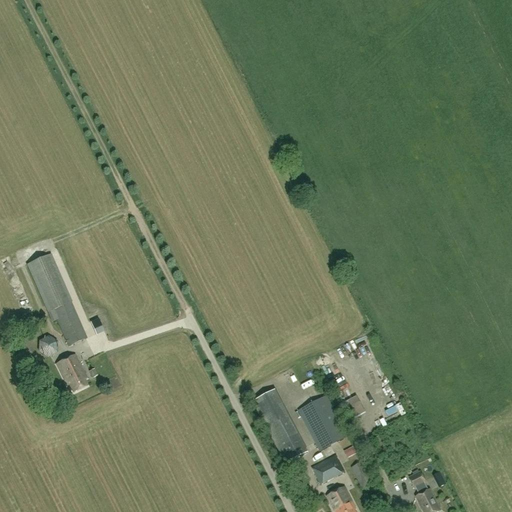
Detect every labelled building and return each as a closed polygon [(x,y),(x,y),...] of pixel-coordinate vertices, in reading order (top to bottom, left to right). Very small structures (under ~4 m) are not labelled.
[(51,256),(27,266),(52,323),(57,320),(68,348),(87,340),(71,304),(72,304),(51,256)] [(99,319),(90,323),(96,335),(104,331),(99,319)] [(10,342),(22,365),(36,357),(29,341),(32,339),(29,333),(10,342)] [(38,352),(48,358),(58,353),(59,342),(49,337),(39,342),(38,352)] [(84,380),(87,379),(75,356),(57,365),(68,386),(70,385),(74,393),(88,386),(84,380)] [(89,373),(92,379),(98,377),(95,370),(89,373)] [(253,402),(277,447),(299,436),(275,391),(253,402)] [(319,453),(331,447),(349,438),(328,397),(298,412),(319,453)] [(299,436),(277,447),(286,465),(308,453),(299,436)] [(343,450),(347,457),(356,452),(352,446),(343,450)] [(336,456),(311,469),(320,486),(345,474),(336,456)] [(364,462),(351,468),(362,491),(375,485),(364,462)] [(446,485),(440,472),(433,476),(439,489),(446,485)] [(421,473),(410,479),(415,489),(416,489),(425,484),(427,483),(421,473)] [(420,495),(415,497),(423,511),(440,511),(441,511),(430,489),(427,491),(425,484),(416,489),(420,495)] [(344,487),(326,496),(334,511),(354,511),(355,511),(356,511),(344,487)]
